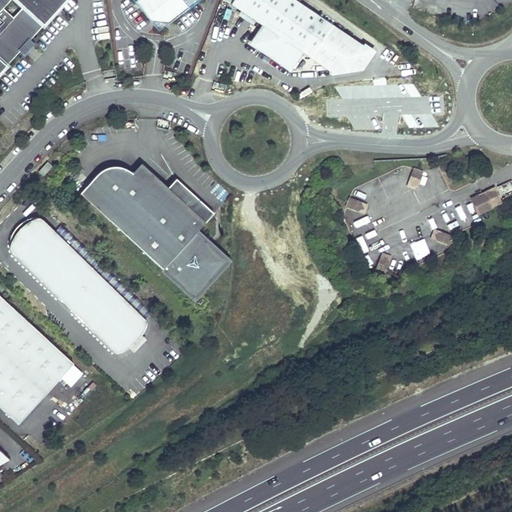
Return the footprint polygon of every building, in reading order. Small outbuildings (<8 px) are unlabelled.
[(0,0),(0,69),(59,7),(58,6),(62,0),(0,0)] [(135,0),(151,20),(169,22),(189,5),(188,4),(193,0),(135,0)] [(335,27),(295,0),(234,0),(232,4),(265,27),(253,44),(290,69),(302,52),(312,60),(335,27)] [(169,22),(151,20),(159,29),(169,22)] [(94,174),(78,191),(191,297),(205,283),(209,278),(211,275),(213,271),(214,265),(214,260),(213,257),(212,253),(211,250),(209,246),(207,245),(205,243),(194,232),(212,213),(175,178),(166,187),(140,162),(131,171),(127,169),(121,166),(114,165),(110,165),(104,167),(102,168),(98,171),(94,174)] [(50,163),(41,172),(45,176),(54,166),(50,163)] [(424,171),(413,167),(408,182),(412,188),(420,185),(424,171)] [(392,179),(378,185),(384,199),(398,193),(392,179)] [(495,187),(469,198),(477,215),(503,204),(495,187)] [(349,197),(345,208),(360,214),(366,210),(363,202),(349,197)] [(27,219),(19,222),(13,228),(11,233),(10,239),(10,247),(13,252),(16,257),(16,253),(17,250),(19,246),(21,242),(27,236),(33,230),(38,227),(41,226),(44,224),(48,224),(43,221),(35,218),(27,219)] [(359,219),(352,220),(354,235),(361,234),(359,219)] [(48,224),(44,224),(41,226),(38,227),(33,230),(27,236),(21,242),(19,246),(17,250),(16,253),(16,257),(117,354),(123,353),(131,349),(143,336),(146,332),(148,325),(148,322),(48,224)] [(449,248),(454,237),(440,231),(433,234),(436,242),(449,248)] [(424,238),(409,243),(415,258),(430,253),(424,238)] [(375,273),(387,276),(390,260),(386,254),(378,259),(375,273)] [(75,365),(0,296),(0,407),(20,426),(75,365)]
